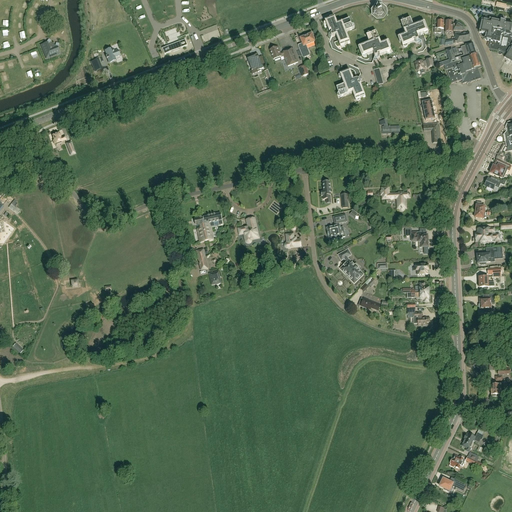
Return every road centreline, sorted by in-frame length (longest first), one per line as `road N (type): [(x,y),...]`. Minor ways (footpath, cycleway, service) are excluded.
road 1 (tertiary): [(0,137),(314,14)]
road 2 (primary): [(454,417),(452,225),(474,163)]
road 3 (track): [(0,381),(153,356),(190,317)]
road 4 (residential): [(159,201),(102,221),(51,179),(0,184)]
road 5 (residential): [(304,169),(474,163)]
road 6 (residential): [(304,169),(314,258),(346,311)]
road 7 (residential): [(159,201),(304,169)]
